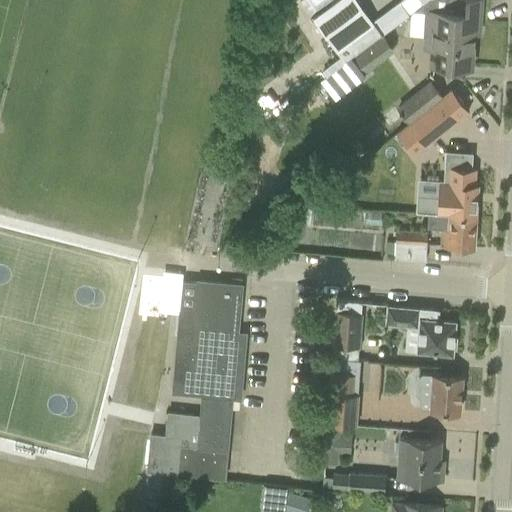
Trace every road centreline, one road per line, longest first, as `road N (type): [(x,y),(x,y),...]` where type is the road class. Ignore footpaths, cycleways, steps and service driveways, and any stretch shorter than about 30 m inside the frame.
road 1 (residential): [(511,291),(186,258)]
road 2 (tertiary): [(498,511),(511,305)]
